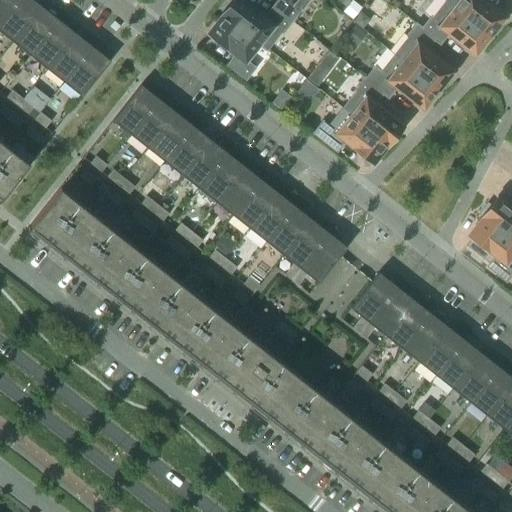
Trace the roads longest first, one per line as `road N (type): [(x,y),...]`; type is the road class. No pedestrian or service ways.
road 1 (residential): [(322,511),(0,257)]
road 2 (residential): [(212,511),(0,345)]
road 3 (residential): [(176,48),(359,195)]
road 4 (residential): [(0,384),(162,511)]
road 5 (residential): [(483,74),(359,195)]
road 6 (residential): [(441,261),(511,122)]
